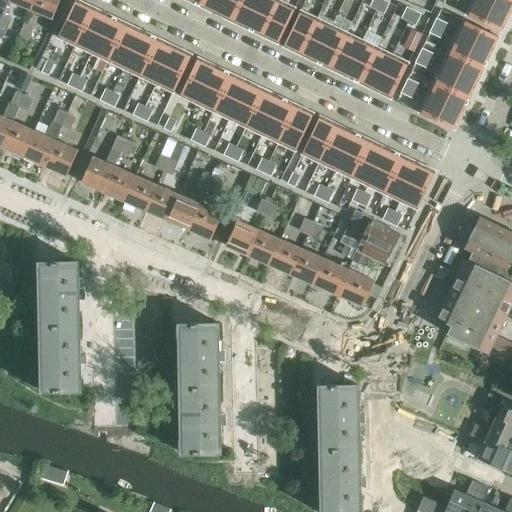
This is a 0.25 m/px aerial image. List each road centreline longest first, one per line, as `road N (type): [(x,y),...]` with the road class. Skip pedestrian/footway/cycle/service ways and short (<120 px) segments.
road 1 (residential): [(135,0),(471,160)]
road 2 (residential): [(389,320),(471,160)]
road 3 (residential): [(106,410),(101,232)]
road 4 (residential): [(245,476),(243,332),(250,301)]
road 5 (residential): [(250,301),(101,232)]
road 6 (residential): [(511,487),(405,441),(380,440)]
road 7 (residential): [(368,342),(348,342),(250,301)]
